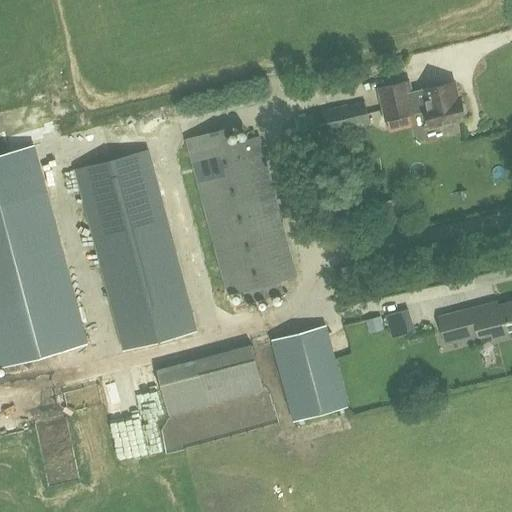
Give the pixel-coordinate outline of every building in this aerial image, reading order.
[(385,121),(426,111),(421,90),(421,88),(413,90),(411,79),(377,87),(385,121)] [(421,90),(426,111),(430,127),(467,118),(462,99),(460,100),(455,81),(421,90)] [(371,125),(365,100),(315,112),(315,115),(298,119),(305,141),(342,132),(367,126),(371,125)] [(244,290),(281,280),(297,276),(260,136),(231,143),(228,127),(185,139),(227,295),(243,290),(244,290)] [(198,330),(150,149),(74,168),(123,350),(198,330)] [(0,208),(0,368),(22,442),(109,417),(47,195),(0,208)] [(383,231),(401,227),(395,200),(377,204),(383,231)] [(479,271),(380,288),(382,300),(408,295),(410,308),(420,306),(418,296),(481,285),(479,271)] [(511,303),(499,306),(498,299),(437,315),(445,345),(481,336),(480,330),(491,327),(492,333),(494,339),(511,334),(511,303)] [(383,330),(379,317),(365,321),(369,334),(383,330)] [(295,420),(347,406),(326,326),(274,340),(295,420)] [(157,368),(170,416),(264,390),(252,343),(157,368)] [(131,368),(105,375),(125,454),(152,447),(131,368)] [(407,389),(423,385),(419,371),(404,375),(407,389)]
